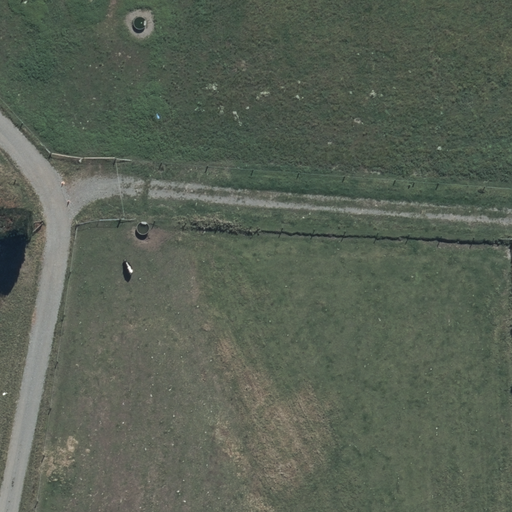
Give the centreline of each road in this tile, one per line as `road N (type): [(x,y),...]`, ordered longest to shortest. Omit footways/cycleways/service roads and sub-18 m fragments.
road 1 (track): [(52,196),(98,181),(300,205),(511,216)]
road 2 (track): [(5,511),(60,224),(47,179),(0,128)]
